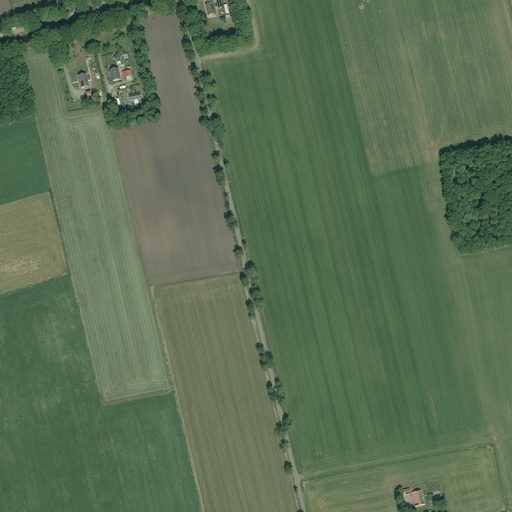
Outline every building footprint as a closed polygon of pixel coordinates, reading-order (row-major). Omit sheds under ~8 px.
[(208,16),(216,14),(213,3),(214,3),(212,0),(211,0),(206,1),(207,4),(206,5),(208,16)] [(112,81),(120,79),(118,68),(109,71),(112,81)] [(124,82),(133,80),(131,70),(122,72),(124,82)] [(88,81),(91,80),(90,77),(87,78),(86,74),(78,76),(81,88),(89,86),(88,81)] [(93,103),(95,102),(94,100),(93,100),(92,98),(91,91),(86,93),(87,98),(82,100),(83,105),(92,103),(92,105),(94,105),(93,103)] [(403,489),(421,485),(420,476),(402,479),(403,489)] [(415,506),(425,504),(422,490),(412,493),(415,506)]
